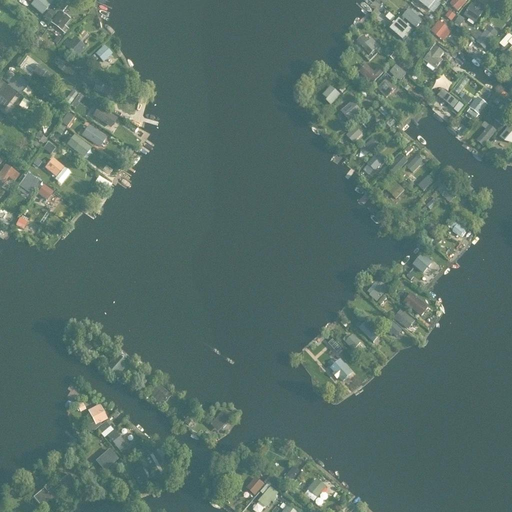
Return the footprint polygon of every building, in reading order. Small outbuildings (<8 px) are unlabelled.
[(43,0),(36,0),(33,5),(42,13),(49,5),(43,0)] [(436,0),(421,0),(420,2),(429,9),(437,0),(436,0)] [(459,11),(466,3),(462,0),(455,0),(451,5),(459,11)] [(476,25),(484,13),(482,12),(484,8),(477,2),(474,6),(472,5),(464,17),(476,25)] [(409,11),(403,18),(414,27),(420,20),(409,11)] [(446,17),(453,21),(456,14),(449,11),(446,17)] [(60,13),(54,21),(64,29),(70,21),(60,13)] [(468,30),(471,24),(459,16),(456,22),(468,30)] [(398,21),(389,31),(402,43),(411,32),(398,21)] [(439,23),(431,32),(440,39),(448,30),(439,23)] [(486,32),(478,43),(486,49),(495,38),(486,32)] [(72,37),(64,46),(77,58),(86,50),(72,37)] [(362,38),(356,44),(369,57),(379,48),(371,41),(368,44),(362,38)] [(511,44),(506,39),(501,44),(504,47),(500,51),(505,54),(508,50),(511,53),(511,51),(511,44)] [(434,47),(423,62),(435,71),(442,62),(439,60),(444,54),(434,47)] [(105,48),(96,57),(103,63),(112,55),(105,48)] [(51,75),(39,66),(32,74),(44,83),(51,75)] [(367,66),(360,73),(372,85),(384,75),(379,70),(375,74),(367,66)] [(395,68),(390,75),(400,83),(405,76),(395,68)] [(28,86),(16,77),(8,87),(20,96),(28,86)] [(94,80),(87,90),(95,96),(102,86),(94,80)] [(387,81),(377,90),(385,100),(395,90),(387,81)] [(17,95),(5,86),(0,93),(0,108),(4,111),(17,95)] [(71,97),(74,93),(66,87),(63,91),(71,97)] [(329,89),(322,97),(331,107),(340,98),(329,89)] [(443,91),(439,96),(454,109),(458,103),(443,91)] [(480,117),(488,107),(478,99),(470,109),(470,110),(467,114),(476,120),(479,116),(480,117)] [(353,103),(342,113),(350,122),(361,112),(353,103)] [(117,121),(99,109),(93,118),(111,130),(117,121)] [(511,111),(509,109),(496,122),(502,127),(511,117),(511,111)] [(63,122),(70,125),(74,116),(68,113),(63,122)] [(490,127),(477,143),(485,149),(498,133),(490,127)] [(104,138),(90,128),(83,136),(97,146),(104,138)] [(362,135),(355,128),(347,136),(354,143),(362,135)] [(90,149),(75,137),(68,145),(84,157),(90,149)] [(367,157),(378,145),(373,140),(361,152),(367,157)] [(44,149),(51,154),(56,147),(49,143),(44,149)] [(378,154),(367,165),(375,173),(386,161),(378,154)] [(401,156),(388,170),(395,177),(408,163),(401,156)] [(414,173),(424,162),(419,157),(408,168),(414,173)] [(63,169),(53,161),(45,169),(55,177),(63,169)] [(5,168),(0,175),(0,184),(3,187),(9,180),(14,184),(19,177),(5,168)] [(99,177),(96,184),(109,191),(112,184),(99,177)] [(428,178),(420,186),(424,190),(432,182),(428,178)] [(25,190),(29,182),(22,179),(18,187),(25,190)] [(394,184),(386,192),(395,201),(403,193),(394,184)] [(451,203),(458,197),(450,189),(448,191),(443,185),(438,190),(451,203)] [(50,192),(43,187),(37,195),(45,200),(50,192)] [(19,220),(16,228),(23,232),(27,224),(19,220)] [(456,221),(450,229),(461,237),(467,229),(456,221)] [(435,228),(429,234),(434,239),(440,234),(435,228)] [(433,264),(423,255),(414,266),(424,275),(433,264)] [(381,283),(370,296),(377,302),(388,289),(381,283)] [(429,308),(411,294),(403,304),(409,309),(410,308),(421,317),(429,308)] [(401,312),(395,319),(409,330),(415,322),(401,312)] [(373,332),(361,321),(356,326),(368,337),(373,332)] [(393,324),(389,330),(397,337),(402,332),(393,324)] [(353,351),(360,344),(353,336),(351,338),(348,335),(343,341),(353,351)] [(93,347),(86,339),(78,348),(85,355),(93,347)] [(127,362),(119,355),(107,369),(115,376),(127,362)] [(341,363),(332,372),(335,375),(333,377),(337,381),(339,379),(343,384),(352,376),(341,363)] [(150,396),(163,407),(172,396),(158,385),(150,396)] [(96,426),(107,420),(100,406),(88,412),(96,426)] [(223,412),(213,423),(221,431),(231,420),(223,412)] [(106,423),(98,430),(101,433),(109,427),(106,423)] [(126,445),(113,431),(106,436),(119,451),(126,445)] [(105,447),(93,458),(106,473),(119,462),(105,447)] [(147,453),(141,456),(153,479),(159,475),(147,453)] [(293,468),(284,479),(290,484),(300,472),(293,468)] [(141,470),(132,475),(140,489),(149,485),(141,470)] [(70,475),(61,482),(68,490),(77,482),(70,475)] [(257,479),(247,490),(255,497),(265,485),(257,479)] [(317,480),(308,491),(317,499),(326,488),(317,480)] [(44,490),(34,499),(41,507),(50,500),(54,505),(59,500),(48,486),(43,489),(44,490)] [(271,488),(259,503),(267,509),(278,495),(271,488)]
